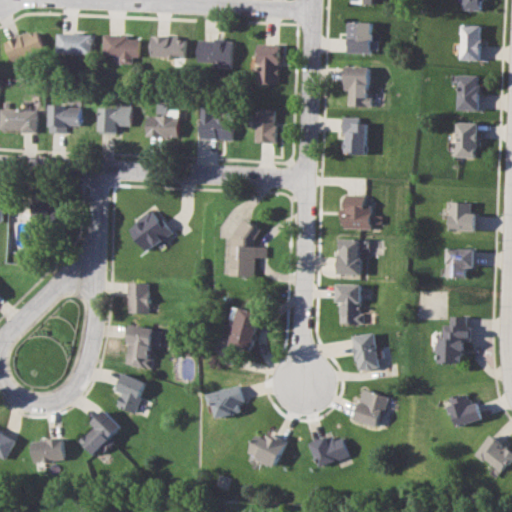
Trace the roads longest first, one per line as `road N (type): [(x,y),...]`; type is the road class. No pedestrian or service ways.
road 1 (residential): [(314,0),(305,385)]
road 2 (residential): [(4,348),(1,373),(12,396),(45,401),(74,386),(85,364),(95,262),(4,348)]
road 3 (residential): [(0,165),(307,183)]
road 4 (residential): [(56,5),(314,14)]
